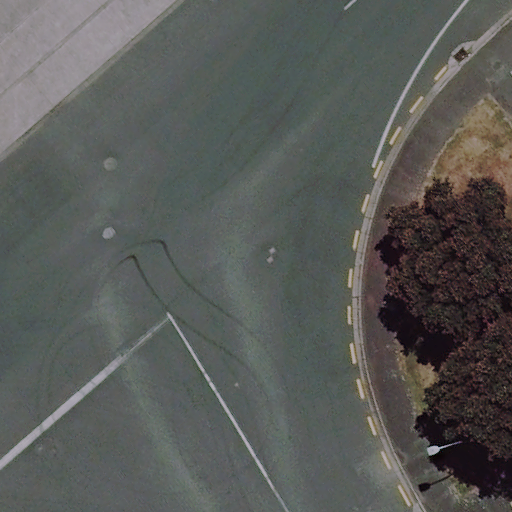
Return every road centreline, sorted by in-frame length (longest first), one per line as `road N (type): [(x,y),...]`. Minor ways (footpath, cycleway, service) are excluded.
road 1 (tertiary): [(106,210),(284,511)]
road 2 (tertiary): [(349,0),(106,210)]
road 3 (unclassified): [(106,210),(0,303)]
